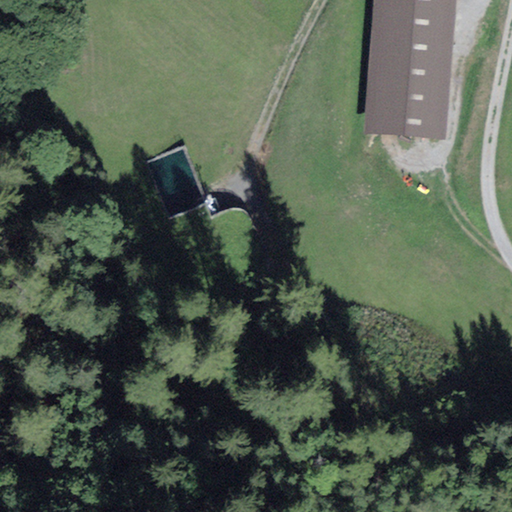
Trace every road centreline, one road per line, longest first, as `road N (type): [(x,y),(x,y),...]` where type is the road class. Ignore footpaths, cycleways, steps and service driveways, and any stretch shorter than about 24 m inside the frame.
road 1 (track): [(327,0),(250,165),(278,245),(334,356),(380,420),(388,511)]
road 2 (residential): [(511,258),(496,227),(487,169),(511,49)]
